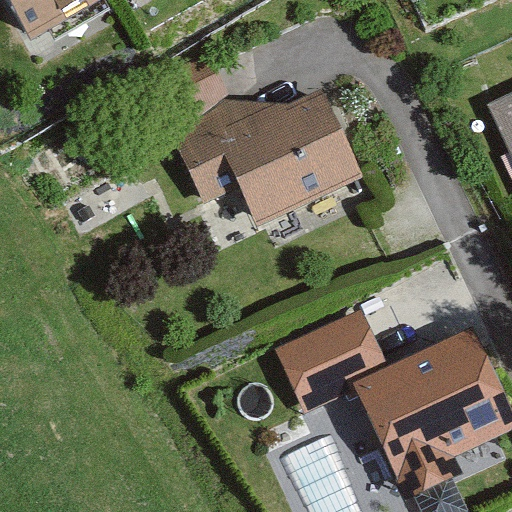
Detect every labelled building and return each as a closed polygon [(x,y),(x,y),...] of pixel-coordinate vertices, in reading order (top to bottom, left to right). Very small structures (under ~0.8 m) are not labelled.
[(6,0),(32,47),(116,0),(6,0)] [(227,106),(232,103),(205,53),(139,87),(166,138),(170,136),(227,106)] [(255,231),(363,182),(323,94),(286,111),(227,106),(170,136),(202,210),(236,193),(255,231)] [(511,97),(489,108),(511,158),(511,97)] [(358,315),(274,355),(303,416),(351,393),(387,376),(358,315)] [(511,436),(511,416),(473,335),(387,376),(351,393),(406,509),(463,482),(455,464),(511,436)]
